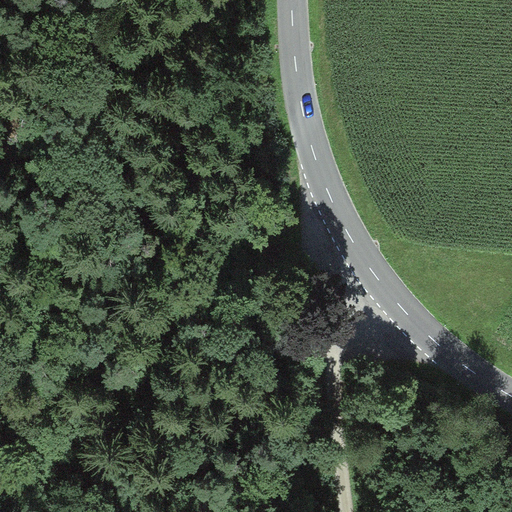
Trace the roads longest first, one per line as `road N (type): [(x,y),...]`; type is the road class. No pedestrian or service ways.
road 1 (tertiary): [(511,401),(454,362),(355,254),(296,0)]
road 2 (track): [(375,511),(355,254)]
